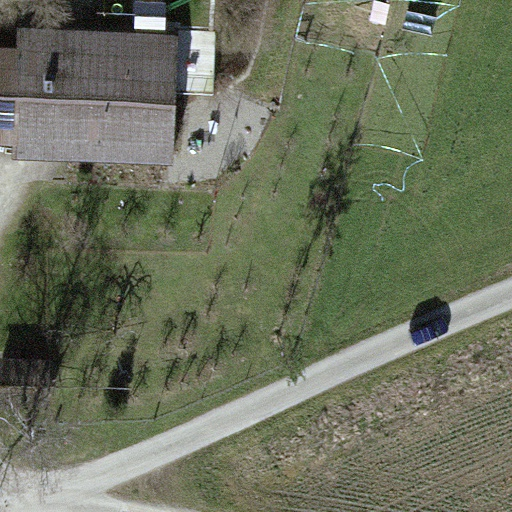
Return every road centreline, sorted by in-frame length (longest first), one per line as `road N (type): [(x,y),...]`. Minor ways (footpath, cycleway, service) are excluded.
road 1 (track): [(59,490),(511,313)]
road 2 (track): [(176,511),(0,486)]
